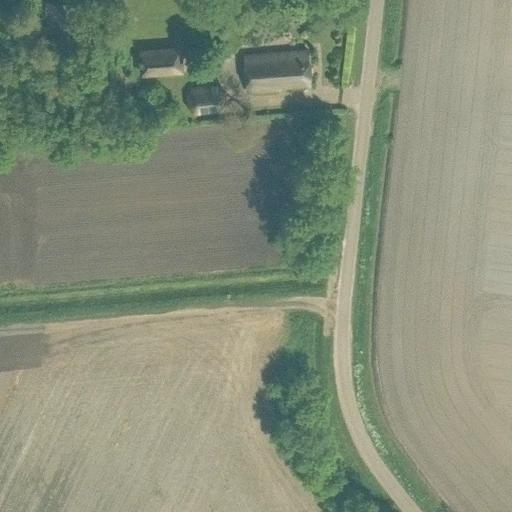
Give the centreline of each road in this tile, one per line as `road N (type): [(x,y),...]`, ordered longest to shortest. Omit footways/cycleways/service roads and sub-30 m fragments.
road 1 (unclassified): [(412,511),(375,469),(345,396),(340,343),(377,0)]
road 2 (track): [(348,264),(0,295)]
